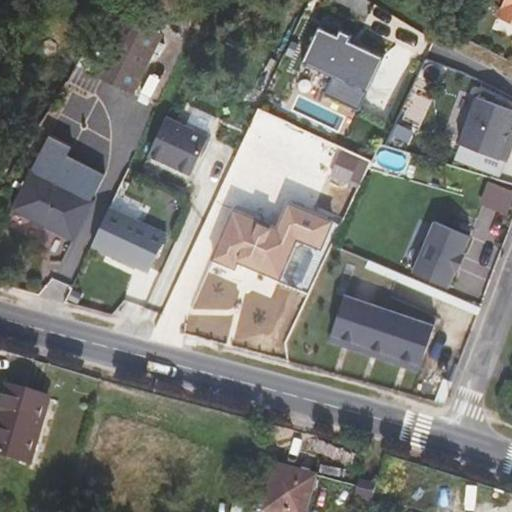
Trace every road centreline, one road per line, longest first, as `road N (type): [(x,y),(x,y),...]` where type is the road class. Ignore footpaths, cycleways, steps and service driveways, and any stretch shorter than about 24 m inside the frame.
road 1 (secondary): [(0,317),(455,441)]
road 2 (residential): [(455,441),(511,283)]
